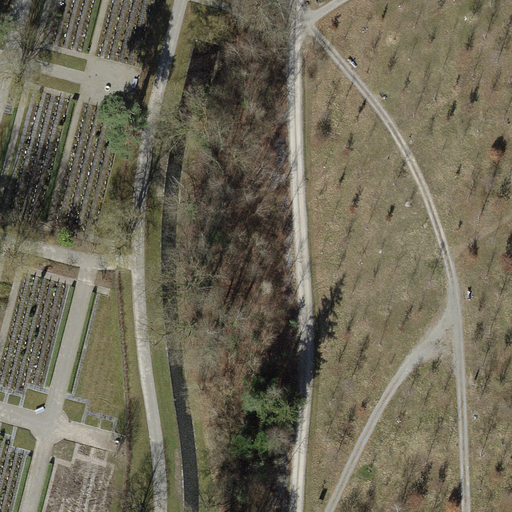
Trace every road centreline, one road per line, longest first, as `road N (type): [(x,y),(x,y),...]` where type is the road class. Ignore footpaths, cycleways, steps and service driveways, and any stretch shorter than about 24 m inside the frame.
road 1 (track): [(467,511),(457,324),(446,256),(422,187),(393,125),(296,22),(339,0)]
road 2 (track): [(159,511),(162,474),(136,267),(145,146),(181,0)]
road 3 (track): [(296,511),(307,361),(300,0)]
road 4 (track): [(31,511),(92,262)]
road 5 (track): [(323,511),(403,368),(457,324)]
road 6 (track): [(0,411),(119,444)]
